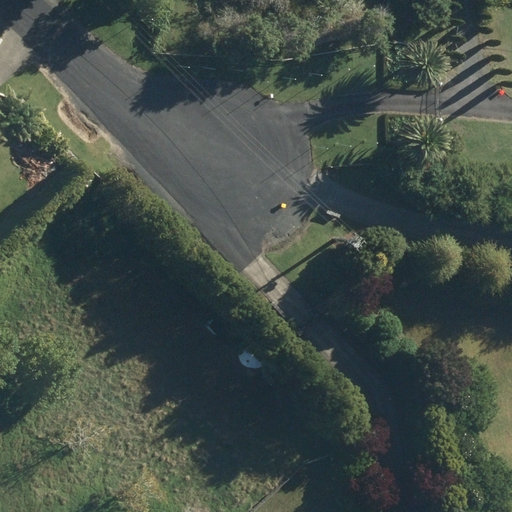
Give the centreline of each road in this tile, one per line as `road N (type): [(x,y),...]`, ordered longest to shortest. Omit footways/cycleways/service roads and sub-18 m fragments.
road 1 (residential): [(229,141),(253,264),(366,379),(385,429),(398,511)]
road 2 (residential): [(229,141),(339,202),(402,223),(511,242)]
road 3 (residential): [(229,141),(113,93),(21,0)]
